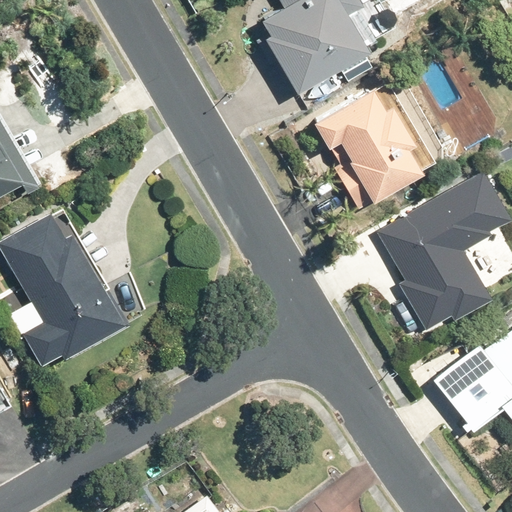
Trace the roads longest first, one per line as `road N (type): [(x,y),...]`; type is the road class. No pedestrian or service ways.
road 1 (residential): [(0,503),(304,307)]
road 2 (residential): [(304,307),(122,0)]
road 3 (residential): [(435,511),(304,307)]
